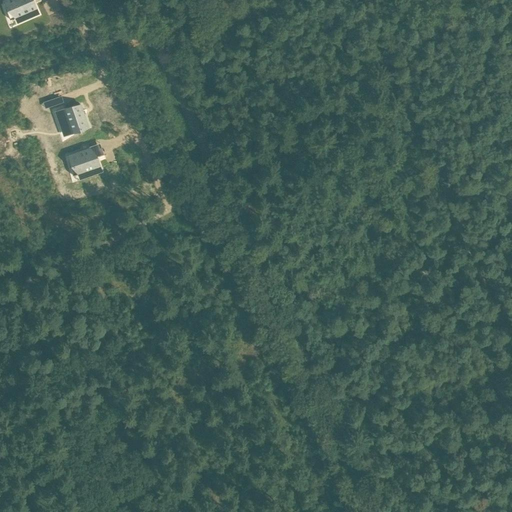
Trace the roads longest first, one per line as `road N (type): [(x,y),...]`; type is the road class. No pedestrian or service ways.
road 1 (unclassified): [(367,511),(137,0)]
road 2 (track): [(78,254),(105,299),(121,361),(106,511)]
road 3 (track): [(0,83),(140,37),(212,0)]
